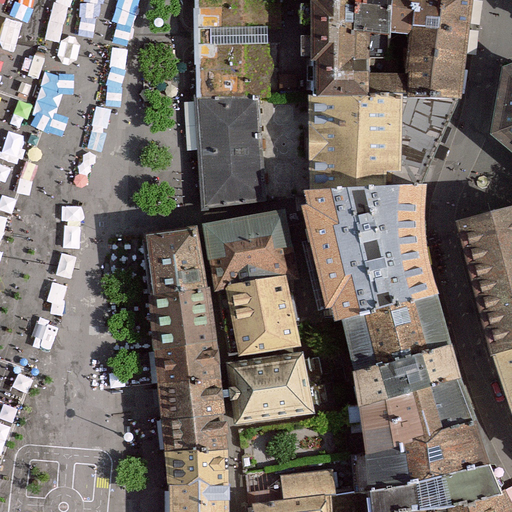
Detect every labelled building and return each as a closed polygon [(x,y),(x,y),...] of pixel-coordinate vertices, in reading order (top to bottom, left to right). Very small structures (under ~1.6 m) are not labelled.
[(196,0),(197,20),(199,25),(201,27),(206,29),(278,28),(277,0),(196,0)] [(349,0),(308,0),(308,11),(309,97),(309,102),(363,102),(364,79),(364,46),(348,45),(349,0)] [(349,0),(348,45),(364,46),(386,48),(387,41),(390,0),(349,0)] [(364,79),(363,102),(459,106),(468,0),(440,0),(434,38),(408,37),(407,43),(405,81),(364,79)] [(390,0),(387,41),(407,43),(408,37),(434,38),(440,0),(390,0)] [(268,54),(267,48),(207,48),(203,49),(201,52),(198,57),(197,64),(200,98),(260,98),(268,98),(268,80),(271,76),(272,72),(272,67),(272,62),(270,58),(268,54)] [(490,144),(511,158),(511,72),(501,76),(490,144)] [(260,98),(200,98),(205,207),(267,201),(260,98)] [(429,173),(459,106),(363,102),(309,102),(311,179),(389,172),(429,173)] [(314,249),(432,234),(429,175),(429,173),(389,172),(311,179),(312,196),(304,197),(314,249)] [(511,201),(466,214),(500,346),(511,342),(511,201)] [(286,207),(208,218),(222,282),(228,282),(288,275),(296,274),(286,207)] [(194,224),(144,229),(150,286),(204,283),(194,224)] [(441,284),(432,234),(314,249),(327,300),(336,300),(338,312),(344,310),(441,284)] [(288,275),(228,282),(239,351),(301,341),(288,275)] [(204,283),(150,286),(154,346),(212,343),(204,283)] [(357,363),(457,336),(441,284),(344,310),(357,363)] [(363,402),(467,372),(457,336),(357,363),(363,402)] [(511,342),(500,346),(511,385),(511,342)] [(154,346),(158,384),(220,379),(212,343),(154,346)] [(305,352),(231,362),(239,416),(314,406),(313,398),(335,395),(330,356),(306,359),(305,352)] [(370,449),(480,416),(467,372),(363,402),(351,403),(353,433),(368,431),(370,449)] [(158,384),(161,417),(225,414),(220,379),(158,384)] [(161,417),(163,448),(227,444),(225,414),(161,417)] [(375,486),(497,461),(480,416),(370,449),(353,454),(356,489),(375,486)] [(170,484),(229,483),(227,444),(163,448),(170,484)] [(459,503),(510,488),(497,461),(375,486),(373,511),(378,511),(428,505),(459,503)] [(283,475),(285,500),(326,494),(336,492),(334,470),(283,475)] [(170,484),(169,511),(229,511),(229,483),(170,484)] [(511,511),(511,490),(510,488),(459,503),(428,505),(378,511),(511,511)] [(248,505),(248,511),(328,511),(326,494),(285,500),(248,505)]
